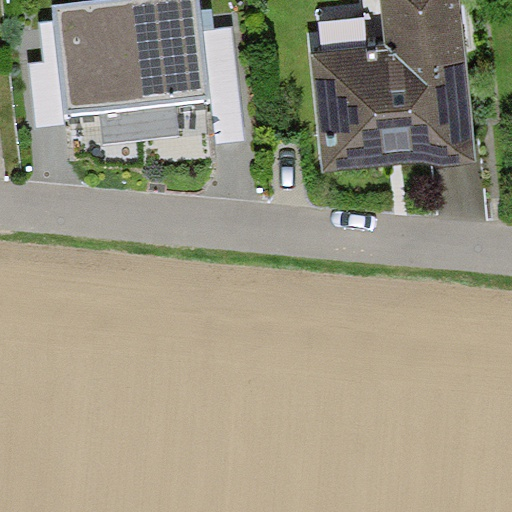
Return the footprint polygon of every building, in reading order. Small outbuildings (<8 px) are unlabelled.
[(199,0),(150,0),(125,3),(138,112),(211,104),(203,34),(199,0)] [(461,0),(382,0),(386,30),(310,38),(323,159),(477,143),(461,0)] [(65,120),(138,112),(125,3),(53,11),(55,23),(65,120)] [(65,120),(55,23),(40,24),(44,64),(30,66),(37,130),(66,127),(65,120)] [(233,30),(203,34),(211,104),(217,147),(247,143),(233,30)]
